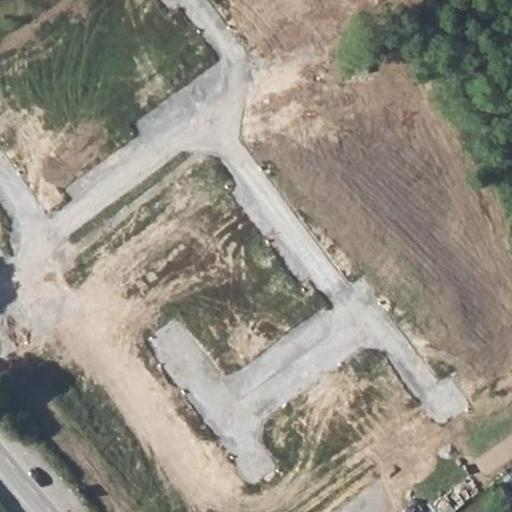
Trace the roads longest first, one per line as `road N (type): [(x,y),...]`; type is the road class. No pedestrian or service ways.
road 1 (residential): [(222,409),(354,322),(209,116)]
road 2 (residential): [(37,238),(209,116)]
